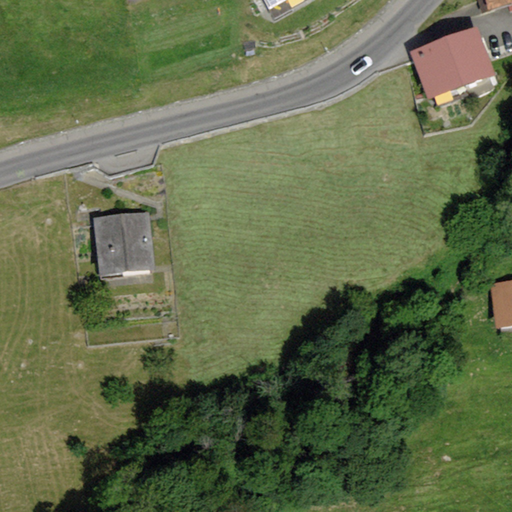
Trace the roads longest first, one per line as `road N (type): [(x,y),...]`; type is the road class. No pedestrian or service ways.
road 1 (tertiary): [(0,168),(284,91),(355,57),(422,0)]
road 2 (track): [(511,182),(473,260),(245,511)]
